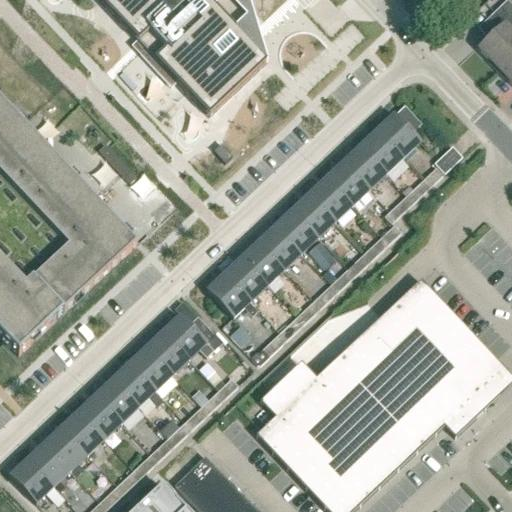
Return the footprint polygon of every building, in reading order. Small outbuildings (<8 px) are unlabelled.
[(94,0),(146,54),(140,59),(170,91),(176,86),(209,122),(267,67),(237,35),(250,23),(228,0),(94,0)] [(497,75),(511,60),(511,37),(511,36),(511,8),(507,4),(490,20),(498,29),(499,29),(501,31),(480,53),(498,73),(496,75),(497,75)] [(511,60),(497,75),(497,76),(499,74),(511,87),(511,60)] [(270,96),(277,104),(294,91),(287,83),(270,96)] [(0,340),(17,358),(19,360),(136,249),(135,248),(135,247),(0,103),(0,340)] [(378,136),(405,165),(422,148),(413,139),(423,129),(406,111),(396,120),(395,120),(378,136)] [(388,181),(405,165),(378,136),(361,152),(388,181)] [(214,154),(225,166),(232,159),(221,147),(214,154)] [(98,155),(130,188),(136,182),(115,159),(105,149),(98,155)] [(371,196),(388,181),(361,152),(344,168),(371,196)] [(446,179),(463,162),(453,152),(436,168),(446,179)] [(354,212),(371,196),(344,168),(327,184),(354,212)] [(431,192),(444,180),(438,172),(424,185),(431,192)] [(337,228),(354,212),(327,184),(310,200),(337,228)] [(414,208),(427,196),(421,188),(407,201),(414,208)] [(320,244),(337,228),(310,200),(293,216),(320,244)] [(397,223),(410,212),(403,204),(391,216),(397,223)] [(303,260),(320,244),(293,216),(276,231),(303,260)] [(390,249),(403,237),(396,230),(383,242),(390,249)] [(286,276),(303,260),(276,231),(259,247),(286,276)] [(373,265),(386,253),(380,246),(366,258),(373,265)] [(269,292),(286,276),(259,247),(242,263),(269,292)] [(356,281),(369,269),(362,262),(349,274),(356,281)] [(270,305),(276,299),(269,292),(242,263),(225,279),(252,308),(263,297),(270,305)] [(339,297),(352,285),(346,278),(332,290),(339,297)] [(234,324),(252,308),(225,279),(208,296),(234,324)] [(301,371),(300,369),(260,407),(275,423),(256,441),(323,511),(358,511),(444,431),(455,443),(486,414),(485,413),(484,413),(474,402),(492,385),(493,385),(428,315),(439,305),(421,286),(306,394),(292,380),(300,372),(301,372),(301,371)] [(322,313),(335,301),(328,293),(315,306),(322,313)] [(305,329),(318,317),(312,309),(298,322),(305,329)] [(164,338),(190,366),(201,356),(207,363),(224,348),(216,339),(215,340),(199,323),(190,330),(181,321),(164,338)] [(288,345),(301,333),(294,326),(282,338),(288,345)] [(173,382),(190,366),(164,338),(147,354),(173,382)] [(284,349),(277,342),(261,357),(259,357),(254,361),(254,364),(259,369),(262,369),(284,349)] [(156,398),(173,382),(147,354),(130,370),(156,398)] [(150,404),(156,398),(130,370),(113,385),(139,414),(150,404)] [(226,403),(239,391),(233,384),(220,396),(226,403)] [(123,429),(139,414),(113,385),(96,401),(123,429)] [(156,398),(150,404),(157,411),(163,405),(156,398)] [(210,419),(223,407),(216,400),(203,412),(210,419)] [(106,445),(123,429),(96,401),(79,417),(106,445)] [(193,435),(206,423),(199,416),(186,428),(193,435)] [(89,461),(106,445),(79,417),(62,433),(89,461)] [(176,451),(189,438),(182,431),(169,444),(176,451)] [(98,470),(89,461),(62,433),(45,449),(72,477),(83,467),(91,476),(98,470)] [(158,467),(172,455),(165,448),(152,460),(158,467)] [(81,487),(72,477),(45,449),(29,465),(55,493),(66,483),(75,492),(81,487)] [(196,511),(252,511),(254,511),(206,461),(175,490),(196,511)] [(142,483),(155,471),(148,463),(135,476),(142,483)] [(168,487),(182,475),(172,464),(158,477),(168,487)] [(55,493),(29,465),(11,481),(37,509),(48,499),(55,493)] [(125,499),(138,487),(131,480),(118,492),(125,499)] [(181,511),(161,490),(161,491),(138,511),(181,511)] [(55,493),(48,499),(57,509),(64,503),(55,493)] [(105,511),(110,511),(121,502),(114,495),(101,507),(105,511)]
